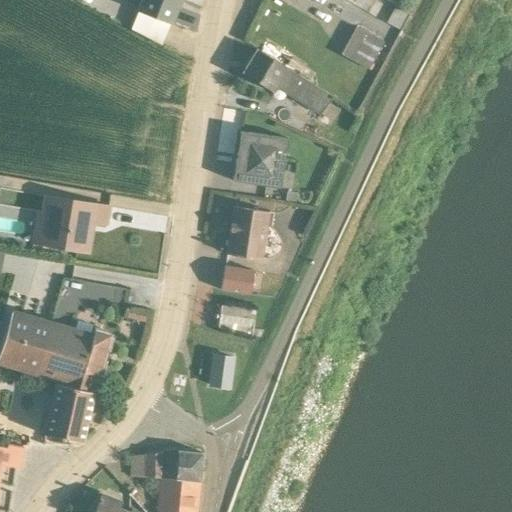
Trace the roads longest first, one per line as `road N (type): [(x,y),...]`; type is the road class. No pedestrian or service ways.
road 1 (tertiary): [(136,400),(167,329),(219,0)]
road 2 (residential): [(205,511),(210,451),(202,437),(136,400)]
road 3 (tertiary): [(44,511),(136,400)]
